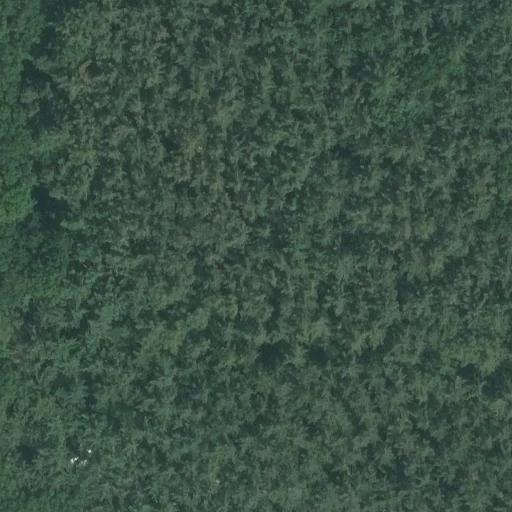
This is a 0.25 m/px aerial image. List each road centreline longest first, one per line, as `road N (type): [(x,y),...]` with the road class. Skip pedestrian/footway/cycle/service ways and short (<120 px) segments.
road 1 (track): [(327,337),(197,320),(0,335)]
road 2 (track): [(511,358),(327,337)]
